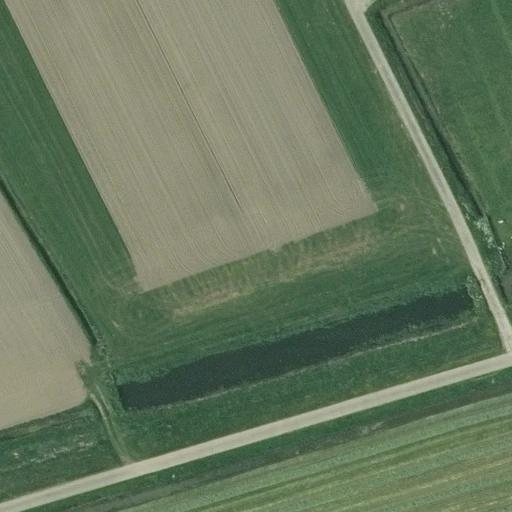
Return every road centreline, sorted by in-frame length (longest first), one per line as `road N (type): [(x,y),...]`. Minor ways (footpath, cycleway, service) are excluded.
road 1 (unclassified): [(511,358),(0,508)]
road 2 (track): [(511,350),(346,0)]
